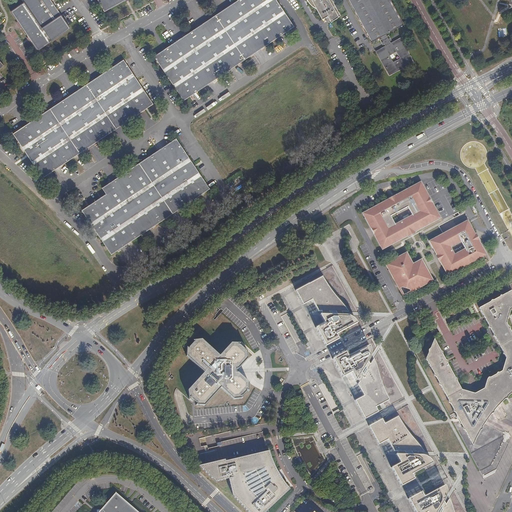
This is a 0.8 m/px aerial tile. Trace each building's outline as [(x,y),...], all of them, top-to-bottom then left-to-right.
[(35,48),(70,29),(63,17),(56,8),(51,0),(21,0),(23,2),(10,10),(35,48)] [(98,0),(100,2),(105,11),(124,0),(98,0)] [(274,0),(238,0),(154,56),(183,100),(293,28),(274,0)] [(305,2),(313,8),(318,18),(325,14),(327,19),(337,14),(329,0),(304,0),(305,2)] [(412,62),(410,58),(407,52),(400,38),(391,43),(390,41),(391,40),(388,34),(404,25),(390,0),(346,0),(369,43),(381,37),(383,42),(381,43),(383,45),(384,44),(385,46),(379,49),(375,51),(377,55),(381,63),(388,75),(407,65),(412,62)] [(153,104),(123,59),(12,133),(42,178),(153,104)] [(102,187),(106,193),(82,210),(111,254),(210,188),(176,138),(102,187)] [(382,253),(441,222),(421,184),(362,216),(382,253)] [(447,276),(487,255),(468,220),(429,241),(447,276)] [(423,287),(435,281),(417,248),(386,264),(394,278),(395,280),(396,282),(398,283),(399,284),(401,285),(402,286),(404,287),(405,287),(407,288),(409,289),(411,289),(413,289),(415,289),(418,289),(420,288),(421,288),(423,287)] [(325,285),(321,276),(295,290),(303,304),(311,300),(318,313),(322,313),(322,317),(320,317),(324,323),(316,328),(326,345),(338,339),(337,336),(357,325),(355,323),(354,321),(352,320),(349,319),(346,318),(340,318),(340,315),(349,315),(340,305),(334,298),(330,291),(325,285)] [(430,365),(474,445),(474,443),(476,438),(483,426),(485,424),(486,421),(490,416),(495,410),(500,405),(505,398),(511,393),(511,392),(511,334),(506,322),(510,310),(511,308),(511,291),(480,309),(506,355),(501,370),(487,378),(485,388),(474,394),(462,390),(436,343),(430,365)] [(239,343),(240,341),(230,342),(218,357),(203,344),(193,345),(194,347),(189,353),(187,352),(188,362),(203,375),(190,389),(191,400),(192,398),(199,404),(198,405),(208,404),(220,390),(235,402),(245,401),(244,400),(250,393),(251,395),(250,385),(237,373),(236,373),(235,372),(235,371),(237,371),(248,357),(247,347),(246,348),(239,343)] [(347,355),(345,352),(333,359),(342,377),(350,373),(354,380),(355,378),(358,379),(356,383),(363,396),(355,401),(365,418),(378,412),(376,408),(390,401),(384,391),(382,386),(378,379),(376,372),(374,365),(372,359),(372,356),(367,364),(364,362),(368,356),(369,354),(369,352),(369,350),(368,347),(367,344),(347,355)] [(302,390),(299,391),(296,393),(299,398),(304,395),(302,390)] [(401,485),(414,478),(413,475),(432,464),(431,462),(430,460),(428,459),(426,458),(423,457),(415,457),(415,454),(422,454),(425,453),(416,443),(411,437),(406,432),(401,423),(397,415),(383,422),(381,419),(368,426),(378,444),(386,439),(393,452),(398,453),(397,456),(395,456),(399,463),(391,467),(401,485)] [(270,458),(269,453),(268,449),(268,446),(223,458),(223,457),(197,464),(215,479),(228,475),(232,492),(249,511),(259,511),(289,486),(281,477),(277,472),(274,467),(272,462),(270,458)] [(444,486),(443,483),(423,494),(421,491),(408,499),(415,511),(425,511),(426,511),(451,511),(450,507),(448,500),(447,495),(443,502),(440,501),(443,496),(443,494),(444,491),(444,488),(444,486)] [(138,511),(116,493),(101,510),(100,509),(96,509),(96,511),(138,511)]
